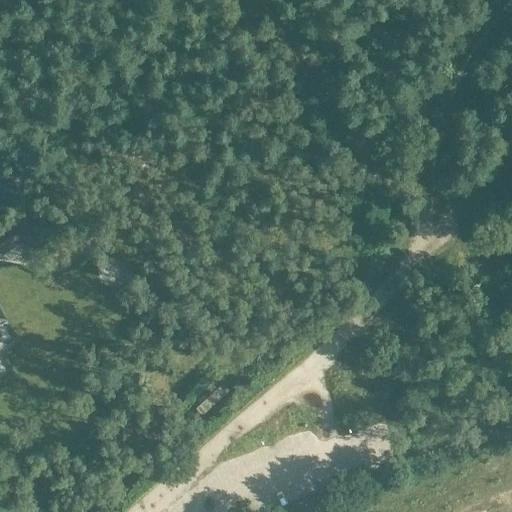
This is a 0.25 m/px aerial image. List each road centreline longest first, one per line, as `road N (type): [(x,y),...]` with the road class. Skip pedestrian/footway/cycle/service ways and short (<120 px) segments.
road 1 (track): [(420,259),(437,146),(463,78),(511,8)]
road 2 (unclassified): [(279,396),(143,511)]
